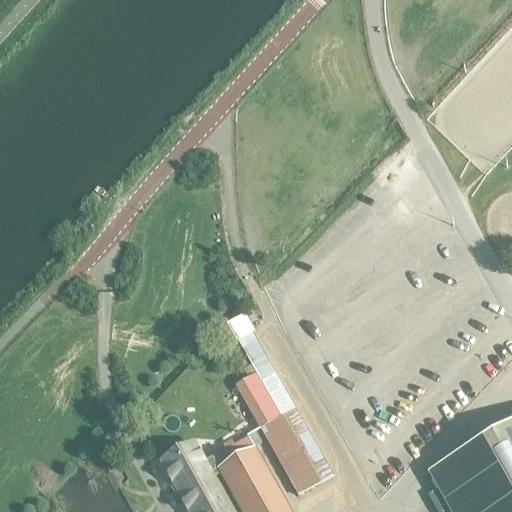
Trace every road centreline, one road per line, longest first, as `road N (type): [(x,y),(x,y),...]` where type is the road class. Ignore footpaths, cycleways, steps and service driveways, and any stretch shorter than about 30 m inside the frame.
road 1 (unclassified): [(34,313),(319,0)]
road 2 (unknown): [(344,401),(489,259)]
